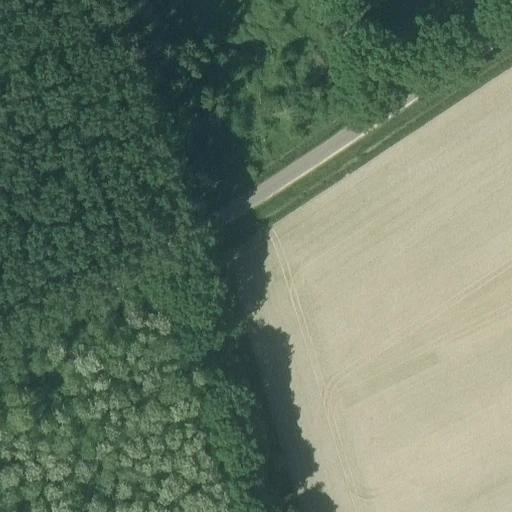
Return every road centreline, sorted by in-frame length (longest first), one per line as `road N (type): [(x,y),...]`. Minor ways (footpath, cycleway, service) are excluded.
road 1 (unclassified): [(0,335),(196,236),(511,25)]
road 2 (track): [(126,0),(282,511)]
